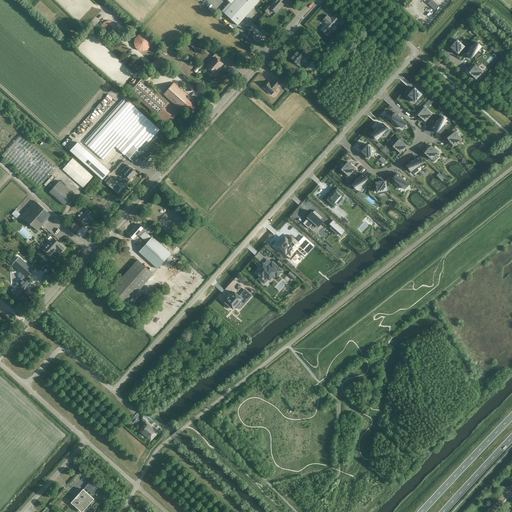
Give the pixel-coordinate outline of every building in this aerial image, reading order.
[(226,0),(231,4),(224,13),(237,25),(259,0),(226,0)] [(272,0),(274,1),(268,8),(266,6),(263,9),(267,13),(271,8),(276,13),(283,4),(281,2),(282,0),(272,0)] [(432,0),(426,0),(426,1),(435,9),(438,5),(432,0)] [(331,19),(327,15),(321,22),(323,20),(329,25),(323,31),(326,34),(341,17),(336,13),(331,19)] [(115,29),(115,28),(115,26),(115,25),(114,24),(113,23),(112,22),(111,22),(110,21),(109,21),(108,21),(106,22),(105,22),(104,23),(103,24),(102,25),(102,26),(102,28),(102,29),(102,30),(103,32),(104,32),(104,33),(106,34),(107,34),(108,34),(110,34),(111,34),(112,33),(113,32),(114,31),(115,30),(115,29)] [(138,50),(146,50),(151,43),(146,36),(137,36),(133,44),(138,50)] [(457,40),(450,47),(458,54),(464,47),(466,45),(461,40),(459,42),(457,40)] [(476,42),(465,54),(471,59),(473,56),(474,58),(478,53),(477,52),(481,47),(476,42)] [(501,57),(504,54),(497,47),(494,50),(501,57)] [(308,58),(310,55),(304,50),(302,52),(303,53),(301,55),(297,51),(290,58),(300,67),(304,63),(301,61),(306,56),(308,58)] [(220,67),(223,64),(219,61),(222,58),(216,53),(212,57),(215,59),(211,63),(211,62),(206,67),(214,74),(218,69),(217,68),(219,67),(220,67)] [(159,70),(166,63),(158,56),(152,63),(159,70)] [(200,64),(194,71),(199,75),(202,70),(200,68),(202,66),(200,64)] [(475,65),(468,72),(476,79),(483,72),(475,65)] [(148,82),(156,73),(152,69),(144,78),(148,82)] [(130,92),(168,125),(179,112),(141,79),(138,82),(135,80),(131,85),(128,83),(125,87),(130,92)] [(269,83),(269,82),(264,88),(271,95),(276,89),(276,88),(280,84),(273,79),(269,83)] [(190,113),(195,107),(188,101),(191,98),(174,83),(163,94),(181,109),(183,107),(190,113)] [(407,96),(411,90),(407,87),(403,93),(407,96)] [(414,88),(407,95),(412,100),(415,102),(417,100),(419,101),(423,96),(414,88)] [(162,132),(124,98),(84,142),(108,164),(116,155),(121,159),(125,154),(133,162),(142,153),(142,154),(162,132)] [(424,107),(417,115),(425,122),(432,114),(424,107)] [(395,112),(390,118),(402,128),(407,123),(395,112)] [(442,116),(431,128),(436,133),(447,121),(442,116)] [(382,123),(372,135),(377,140),(382,134),(385,136),(390,131),(382,123)] [(455,132),(447,138),(453,146),(461,140),(455,132)] [(38,188),(56,167),(20,135),(2,156),(38,188)] [(399,138),(393,146),(400,153),(407,145),(403,142),(404,141),(401,138),(400,139),(399,138)] [(77,142),(70,150),(79,158),(102,180),(110,171),(86,150),(77,142)] [(154,143),(143,155),(147,158),(158,146),(154,143)] [(368,144),(361,152),(369,159),(375,151),(368,144)] [(431,145),(424,153),(432,160),(438,152),(431,145)] [(419,156),(406,166),(410,171),(416,167),(417,169),(422,165),(420,164),(423,162),(419,156)] [(63,170),(64,171),(83,188),(93,176),(73,158),(63,170)] [(348,162),(341,169),(343,172),(342,173),(347,178),(355,169),(348,162)] [(127,165),(121,172),(126,176),(123,180),(123,181),(126,183),(136,172),(127,165)] [(362,173),(352,185),(357,190),(361,185),(363,186),(367,182),(365,181),(368,178),(362,173)] [(397,173),(392,178),(404,189),(409,184),(397,173)] [(111,188),(116,182),(111,178),(106,183),(111,188)] [(385,180),(375,182),(377,192),(380,192),(380,194),(387,193),(387,189),(385,180)] [(49,192),(64,205),(64,206),(75,194),(60,181),(49,192)] [(329,196),(326,200),(334,207),(337,204),(336,203),(341,197),(342,199),(345,195),(337,187),(334,191),(335,192),(330,197),(329,196)] [(34,201),(21,216),(37,230),(50,215),(34,201)] [(17,217),(21,213),(16,209),(12,213),(17,217)] [(84,225),(93,214),(87,209),(83,214),(81,212),(79,216),(80,217),(78,220),(84,225)] [(321,219),(322,218),(314,210),(313,212),(312,211),(306,217),(307,218),(303,223),(309,229),(313,223),(318,227),(323,222),(321,219)] [(345,231),(333,220),(329,224),(331,226),(329,228),(336,234),(337,232),(341,235),(345,231)] [(157,269),(171,254),(152,237),(147,233),(143,229),(138,224),(128,235),(134,239),(138,235),(142,238),(147,243),(139,252),(157,269)] [(60,243),(53,237),(43,248),(50,255),(56,248),(61,252),(64,248),(60,244),(60,243)] [(314,246),(315,246),(304,237),(300,242),(299,241),(297,243),(291,237),(290,238),(289,240),(288,241),(287,240),(287,241),(285,239),(285,240),(284,241),(284,242),(283,242),(283,243),(282,242),(281,242),(280,244),(278,246),(280,248),(279,249),(279,250),(280,249),(284,253),(284,254),(285,253),(287,251),(288,252),(290,254),(293,252),(294,251),(295,249),(296,248),(295,247),(298,245),(299,244),(302,247),(305,250),(307,248),(310,251),(314,246)] [(12,265),(20,272),(27,278),(32,272),(34,270),(19,257),(12,265)] [(137,260),(111,290),(126,304),(153,274),(137,260)] [(259,268),(255,273),(256,273),(255,274),(258,277),(259,276),(260,277),(263,280),(266,276),(269,279),(273,275),(273,274),(273,273),(277,276),(281,271),(271,262),(267,267),(263,264),(262,263),(258,268),(259,268)] [(30,281),(27,278),(20,272),(18,274),(18,277),(21,279),(16,283),(17,284),(12,290),(14,292),(14,293),(20,298),(26,292),(23,289),(30,281)] [(254,300),(243,291),(233,303),(244,312),(254,300)] [(150,440),(156,433),(146,424),(140,431),(150,440)] [(82,487),(68,503),(76,511),(85,511),(88,510),(90,511),(94,508),(90,505),(96,499),(91,495),(97,488),(90,481),(84,488),(82,487)]
